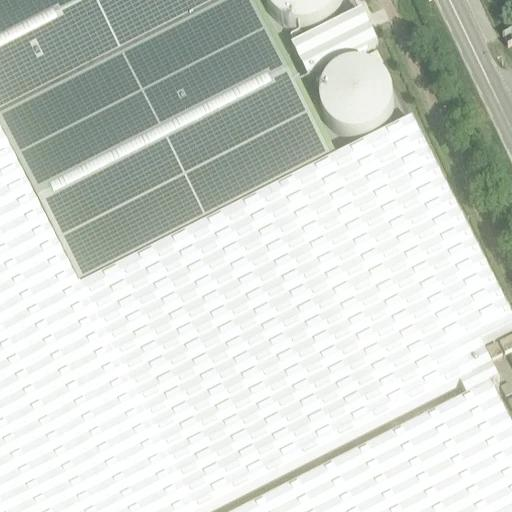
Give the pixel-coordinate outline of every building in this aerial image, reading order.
[(0,0),(0,132),(191,511),(215,511),(460,388),(467,402),(491,390),(490,388),(498,384),(480,349),(511,332),(511,313),(416,124),(337,164),(253,0),(0,0)] [(270,0),(273,28),(295,26),(296,40),(312,38),(311,28),(339,25),(337,5),(344,5),(344,0),(270,0)] [(362,15),(291,51),(308,82),(378,47),(362,15)] [(343,148),(401,123),(374,61),(316,86),(343,148)] [(0,511),(191,511),(0,132),(0,511)] [(511,338),(485,352),(490,363),(511,352),(511,338)] [(511,511),(511,431),(491,390),(467,402),(248,511),(511,511)]
